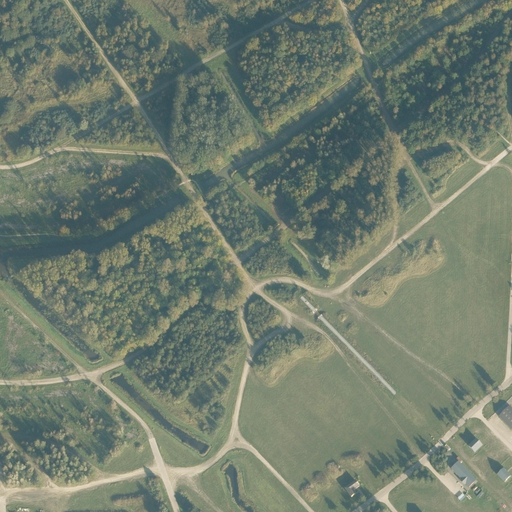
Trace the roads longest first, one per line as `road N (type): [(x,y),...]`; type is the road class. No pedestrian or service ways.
road 1 (track): [(0,381),(88,375),(162,336),(236,263),(453,82),(511,11)]
road 2 (track): [(511,151),(332,291),(281,281),(245,297),(239,313),(248,360),(226,446),(204,466),(161,472)]
road 3 (track): [(65,0),(236,263),(284,311)]
road 4 (track): [(0,167),(25,167),(308,0)]
road 5 (track): [(161,472),(141,421),(0,291)]
road 6 (track): [(436,210),(393,133),(341,0)]
road 7 (unknown): [(481,175),(460,145),(406,158),(393,189),(391,246)]
road 8 (track): [(0,488),(62,488),(161,472)]
